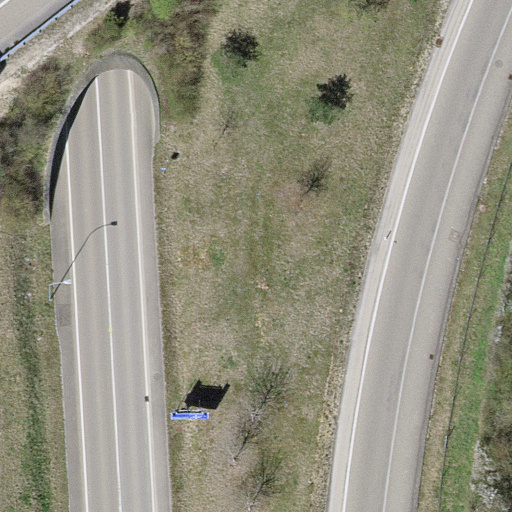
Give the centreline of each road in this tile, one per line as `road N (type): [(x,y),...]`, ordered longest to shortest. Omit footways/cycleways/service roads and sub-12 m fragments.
road 1 (motorway): [(365,511),(411,247),(497,0)]
road 2 (secondary): [(123,511),(93,0)]
